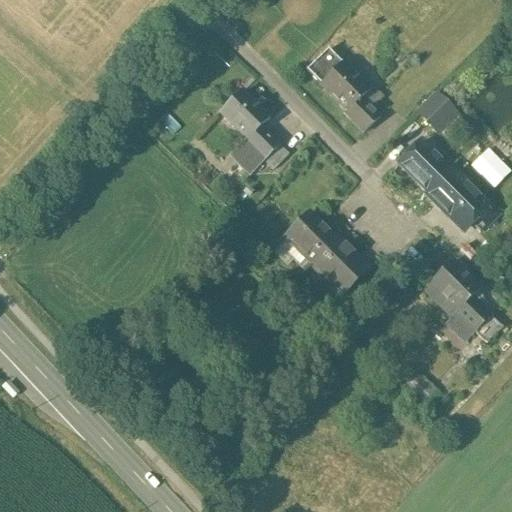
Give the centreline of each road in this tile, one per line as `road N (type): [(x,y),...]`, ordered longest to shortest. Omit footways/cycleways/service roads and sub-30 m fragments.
road 1 (unclassified): [(204,11),(426,251)]
road 2 (unclassified): [(204,11),(0,244)]
road 3 (primary): [(173,511),(0,329)]
